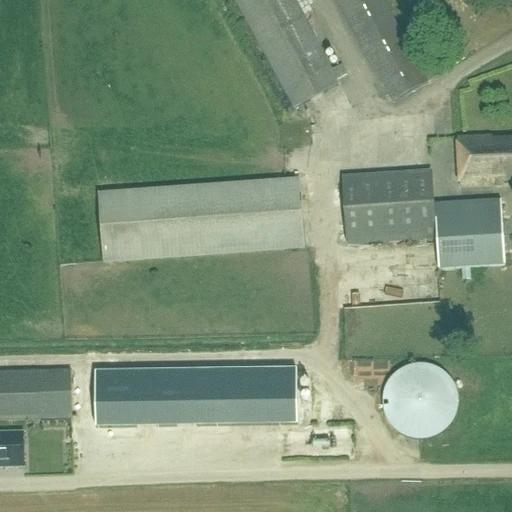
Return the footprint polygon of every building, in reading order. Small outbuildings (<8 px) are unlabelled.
[(333,74),(293,0),(235,0),(296,112),(341,88),(339,83),(350,78),(344,68),(333,74)] [(428,85),(381,0),(336,0),(393,104),(428,85)] [(511,140),(491,142),(491,138),(457,140),(460,189),(495,187),(495,184),(511,182),(511,140)] [(436,206),(435,175),(345,179),(348,244),(438,240),(440,270),(505,267),(502,218),(495,218),(495,203),(436,206)] [(306,251),(301,182),(100,196),(105,266),(306,251)] [(297,372),(95,375),(96,430),(298,427),(297,372)] [(0,422),(72,421),(71,373),(0,374),(0,468),(24,468),(23,436),(0,436),(0,422)] [(481,390),(511,390),(511,379),(481,380),(481,390)] [(426,391),(382,392),(382,420),(426,419),(426,391)]
